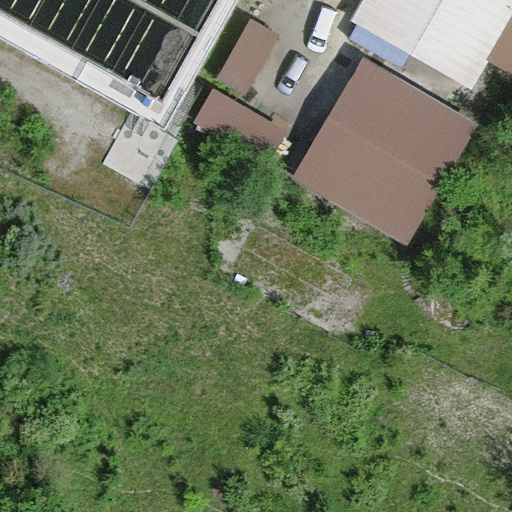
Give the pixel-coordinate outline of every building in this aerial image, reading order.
[(511,0),(372,0),(360,22),(367,26),(358,40),(411,70),(419,56),(479,92),(497,62),(511,35),(511,0)] [(254,22),(220,83),(249,99),(283,38),(254,22)] [(511,70),(511,35),(497,62),(511,70)] [(484,126),(371,60),(301,180),(414,246),(484,126)] [(217,91),(198,122),(273,167),(292,135),(217,91)]
